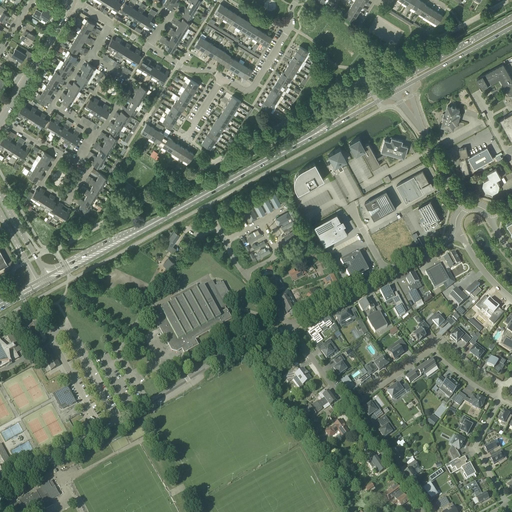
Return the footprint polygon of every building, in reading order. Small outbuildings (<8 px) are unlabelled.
[(118,2),(119,0),(116,0),(112,8),(117,11),(121,3),(118,2)] [(178,5),(169,0),(165,0),(164,4),(171,8),(173,5),(176,7),(178,5)] [(188,5),(196,10),(198,5),(199,6),(199,5),(190,0),(186,0),(187,0),(190,2),(188,5)] [(359,12),(362,7),(353,2),(353,1),(350,0),(347,5),(350,6),(359,12)] [(415,11),(421,1),(419,0),(415,0),(411,7),(415,10),(415,11)] [(125,13),(132,3),(130,1),(128,5),(125,3),(120,10),(119,12),(124,15),(125,13)] [(419,14),(425,5),(425,4),(421,1),(415,11),(419,14)] [(130,16),(135,9),(132,7),(134,4),(132,3),(125,13),(126,14),(125,16),(129,18),(130,16)] [(219,15),(224,6),(220,4),(214,13),(219,15)] [(0,5),(0,6),(0,14),(1,15),(0,16),(0,19),(6,22),(10,16),(5,13),(7,10),(5,8),(2,6),(0,5)] [(183,6),(182,8),(193,15),(194,14),(193,14),(196,10),(188,5),(186,8),(183,6)] [(424,16),(429,7),(425,5),(419,14),(424,16)] [(223,18),(229,9),(224,6),(219,15),(223,18)] [(359,12),(350,6),(347,11),(355,17),(359,12)] [(52,12),(44,7),(41,12),(36,9),(32,15),(41,20),(42,19),(46,22),(52,12)] [(135,19),(142,9),(139,7),(137,11),(135,9),(130,16),(135,19)] [(429,7),(424,16),(428,19),(433,10),(429,7)] [(193,16),(193,15),(182,8),(181,10),(184,12),(182,15),(190,19),(192,15),(193,16)] [(140,22),(144,15),(142,13),(144,10),(142,9),(135,19),(140,22)] [(233,12),(229,9),(223,18),(228,21),(233,12)] [(433,10),(428,19),(432,22),(438,13),(433,10)] [(355,17),(347,11),(344,16),(352,21),(355,17)] [(232,23),(238,15),(233,12),(228,21),(232,23)] [(145,25),(151,15),(149,13),(147,17),(144,15),(140,22),(145,25)] [(438,13),(432,22),(436,24),(442,15),(438,13)] [(151,15),(145,25),(150,28),(154,21),(151,19),(153,16),(151,15)] [(236,26),(242,17),(238,15),(232,23),(236,26)] [(242,17),(236,26),(241,29),(240,30),(246,20),(242,17)] [(178,19),(176,21),(188,28),(188,27),(190,23),(183,18),(181,21),(178,19)] [(83,23),(95,31),(96,29),(93,27),(95,24),(87,19),(84,23),(83,23)] [(246,20),(240,30),(245,33),(250,24),(251,23),(246,20)] [(178,25),(177,28),(184,33),(187,29),(188,29),(188,28),(176,21),(175,23),(178,25)] [(25,38),(31,42),(35,36),(30,33),(34,26),(28,22),(28,23),(26,26),(26,25),(26,26),(23,30),(25,31),(20,39),(25,42),(24,41),(25,38)] [(81,29),(89,33),(90,31),(94,33),(95,31),(83,23),(83,24),(83,25),(81,29)] [(249,35),(254,26),(250,24),(245,33),(249,35)] [(254,26),(249,35),(253,38),(259,29),(254,26)] [(170,31),(181,38),(184,33),(177,28),(175,31),(172,29),(170,31)] [(78,32),(77,33),(89,40),(90,38),(87,36),(89,33),(81,29),(78,33),(78,32)] [(259,29),(253,38),(257,40),(263,32),(259,29)] [(181,38),(170,31),(169,33),(172,35),(171,38),(178,42),(181,38)] [(262,43),(267,34),(263,32),(257,40),(262,43)] [(75,38),(83,43),(84,40),(88,42),(89,40),(77,33),(77,34),(75,38)] [(267,34),(262,43),(266,46),(272,37),(267,34)] [(204,39),(200,36),(194,45),(199,48),(204,39)] [(106,48),(110,51),(111,52),(119,38),(117,37),(115,40),(112,38),(106,48)] [(71,43),(83,50),(84,48),(81,46),(83,43),(75,38),(72,43),(72,42),(71,43)] [(119,42),(121,39),(119,38),(111,52),(110,52),(115,55),(122,44),(119,42)] [(178,42),(171,38),(169,41),(166,39),(164,41),(175,47),(178,42)] [(204,39),(199,48),(203,51),(209,42),(204,39)] [(175,47),(164,41),(163,43),(166,45),(165,48),(168,49),(166,52),(171,55),(173,53),(172,52),(175,47)] [(209,42),(203,51),(207,53),(213,45),(209,42)] [(82,52),(83,50),(71,43),(72,44),(69,48),(77,53),(78,50),(82,52)] [(129,44),(127,43),(125,46),(122,44),(115,55),(120,58),(121,56),(129,44)] [(129,44),(121,56),(122,56),(123,55),(127,58),(132,50),(129,48),(131,45),(129,44)] [(213,45),(207,53),(212,56),(217,47),(213,45)] [(299,46),(297,50),(305,56),(308,51),(299,46)] [(212,56),(216,59),(222,50),(217,47),(212,56)] [(26,55),(17,49),(16,52),(14,51),(13,54),(10,52),(6,58),(13,62),(15,58),(21,62),(26,55)] [(130,61),(131,62),(138,50),(136,49),(134,52),(132,50),(127,58),(131,60),(130,61)] [(138,54),(140,51),(138,50),(131,62),(132,62),(132,61),(137,64),(141,56),(138,54)] [(216,59),(220,61),(226,53),(222,50),(216,59)] [(294,55),(303,60),(305,56),(297,50),(294,55)] [(66,56),(77,63),(79,61),(75,59),(77,56),(70,52),(67,56),(66,55),(66,56)] [(224,65),(230,57),(231,55),(226,53),(220,61),(220,62),(224,65)] [(294,55),(291,59),(300,64),(303,60),(294,55)] [(66,57),(64,62),(71,66),(73,64),(76,66),(77,63),(66,56),(65,57),(66,57)] [(230,57),(224,65),(229,68),(234,59),(230,57)] [(149,59),(147,58),(145,61),(142,60),(138,67),(142,70),(141,71),(142,71),(149,59)] [(149,59),(142,71),(143,72),(143,71),(148,73),(152,66),(149,64),(151,61),(149,59)] [(234,59),(229,68),(233,71),(238,62),(234,59)] [(289,63),(297,69),(300,64),(291,59),(289,63)] [(60,66),(71,73),(73,71),(69,69),(71,66),(64,62),(61,66),(60,65),(60,66)] [(238,62),(233,71),(237,73),(243,64),(238,62)] [(83,64),(82,66),(93,73),(94,73),(93,72),(96,68),(88,63),(86,66),(83,64)] [(289,63),(286,67),(295,73),(297,69),(289,63)] [(152,66),(148,73),(152,76),(151,77),(152,77),(159,65),(157,64),(155,67),(152,66)] [(243,64),(237,73),(242,76),(247,67),(243,64)] [(511,79),(503,64),(476,79),(482,89),(498,80),(499,81),(501,80),(509,95),(510,95),(511,97),(511,112),(500,119),(511,141),(511,140),(511,79)] [(153,77),(157,79),(162,72),(159,70),(161,67),(159,65),(152,77),(153,77)] [(56,70),(65,76),(67,73),(70,75),(71,73),(60,66),(59,67),(60,67),(58,71),(56,70)] [(82,66),(80,68),(84,70),(82,73),(89,78),(92,74),(93,74),(93,73),(82,66)] [(247,67),(242,76),(246,79),(252,70),(247,67)] [(292,77),(295,73),(286,67),(283,72),(292,77)] [(65,76),(56,70),(53,74),(52,73),(52,74),(63,82),(65,80),(61,78),(63,75),(65,76)] [(169,71),(167,70),(165,73),(162,72),(157,79),(161,82),(161,83),(164,85),(168,77),(166,76),(169,71)] [(289,82),(292,77),(283,72),(282,71),(279,76),(289,82)] [(77,74),(76,76),(87,83),(88,82),(87,82),(89,78),(82,73),(80,76),(77,74)] [(50,80),(57,84),(59,82),(62,84),(63,82),(52,74),(51,75),(52,75),(50,80)] [(87,84),(87,83),(76,76),(74,78),(78,80),(76,83),(74,81),(74,82),(83,87),(86,83),(87,84)] [(279,76),(277,80),(286,85),(288,81),(289,82),(279,76)] [(190,79),(187,84),(196,89),(197,88),(199,85),(190,79)] [(57,84),(50,80),(47,84),(46,83),(46,84),(57,91),(59,89),(55,87),(57,84)] [(288,87),(286,85),(277,80),(274,85),(283,90),(285,91),(288,87)] [(69,82),(68,84),(79,92),(80,91),(79,90),(81,86),(83,88),(83,87),(74,82),(72,84),(69,82)] [(46,85),(44,89),(51,94),(53,91),(56,93),(57,91),(46,84),(45,85),(46,85)] [(79,92),(68,84),(66,86),(70,88),(68,91),(76,96),(78,92),(79,92)] [(187,84),(185,88),(193,93),(196,89),(187,84)] [(135,86),(134,88),(146,95),(146,94),(145,94),(148,89),(140,85),(138,88),(135,86)] [(274,85),(271,89),(280,94),(283,90),(274,85)] [(134,95),(142,99),(144,95),(145,96),(146,95),(134,88),(133,90),(136,92),(134,95)] [(185,88),(182,92),(191,98),(193,93),(185,88)] [(51,94),(44,89),(41,94),(40,93),(40,94),(52,101),(53,99),(50,97),(51,94)] [(271,89),(269,93),(277,99),(280,94),(271,89)] [(62,94),(74,101),(74,100),(73,100),(76,96),(68,91),(66,94),(63,92),(62,94)] [(188,102),(191,98),(182,92),(179,97),(188,102)] [(269,93),(268,94),(266,97),(275,103),(277,99),(269,93)] [(40,94),(39,95),(38,94),(36,97),(38,99),(45,104),(47,101),(50,103),(52,101),(40,94)] [(73,102),(74,101),(62,94),(60,96),(64,98),(62,101),(63,102),(67,104),(69,106),(72,101),(73,102)] [(139,103),(142,99),(134,95),(132,98),(129,96),(128,98),(140,105),(140,104),(139,103)] [(176,100),(175,100),(185,106),(188,102),(179,97),(176,95),(174,99),(176,100)] [(232,96),(229,100),(238,105),(241,101),(232,96)] [(266,97),(263,102),(272,107),(275,103),(266,97)] [(93,101),(90,99),(85,106),(89,109),(89,110),(90,110),(97,99),(95,98),(93,101)] [(128,104),(136,109),(138,105),(139,105),(140,105),(128,98),(127,100),(130,102),(128,104)] [(99,100),(97,99),(90,110),(89,111),(94,115),(95,113),(100,105),(97,103),(99,100)] [(183,111),(185,106),(175,100),(173,105),(183,111)] [(229,100),(227,104),(235,110),(238,105),(229,100)] [(21,118),(23,116),(27,108),(25,106),(27,103),(24,102),(17,113),(16,115),(21,118)] [(263,102),(261,106),(269,112),(272,107),(263,102)] [(99,116),(107,105),(104,103),(102,107),(100,105),(95,113),(99,115),(99,116)] [(126,107),(123,105),(122,107),(133,114),(136,109),(128,104),(126,107)] [(233,114),(235,110),(227,104),(224,109),(233,114)] [(109,106),(107,105),(99,116),(98,118),(103,121),(110,111),(107,109),(109,106)] [(183,111),(173,105),(170,109),(179,114),(181,110),(183,111)] [(457,126),(460,114),(458,114),(459,109),(456,108),(456,107),(452,105),(451,107),(447,106),(445,113),(444,113),(443,118),(444,119),(441,126),(445,127),(445,129),(449,130),(450,129),(453,130),(455,125),(457,126)] [(26,119),(27,119),(34,108),(32,107),(30,110),(27,108),(23,116),(27,118),(26,119)] [(28,119),(33,122),(37,114),(34,112),(36,109),(34,108),(27,119),(28,120),(28,119)] [(176,119),(179,114),(170,109),(167,113),(176,119)] [(224,109),(221,113),(230,119),(233,114),(224,109)] [(116,112),(115,114),(127,121),(128,122),(132,117),(121,111),(120,114),(116,112)] [(36,125),(37,125),(44,114),(42,113),(40,116),(37,114),(33,122),(37,124),(36,125)] [(167,113),(165,118),(174,123),(176,119),(167,113)] [(217,117),(227,123),(230,119),(221,113),(219,117),(218,117),(217,117)] [(44,114),(37,125),(38,126),(38,125),(42,128),(47,120),(44,118),(46,115),(44,114)] [(127,121),(115,114),(114,116),(117,118),(115,121),(123,125),(125,127),(128,122),(127,121)] [(217,117),(215,121),(223,127),(225,128),(227,123),(217,117)] [(50,130),(50,131),(57,119),(55,118),(53,121),(50,119),(46,127),(50,130)] [(165,118),(162,122),(171,128),(174,123),(165,118)] [(52,131),(56,133),(60,125),(57,124),(59,120),(57,119),(50,131),(51,131),(52,131)] [(110,121),(109,123),(121,131),(121,130),(120,129),(123,125),(115,121),(114,123),(110,121)] [(221,131),(223,127),(215,121),(212,126),(221,131)] [(109,123),(108,126),(111,127),(109,130),(117,135),(118,133),(122,135),(123,132),(121,131),(109,123)] [(146,123),(141,132),(145,135),(151,126),(146,123)] [(59,136),(60,137),(67,125),(65,124),(63,127),(60,125),(56,133),(60,136),(59,136)] [(69,126),(67,125),(60,137),(61,137),(65,139),(70,131),(67,130),(69,126)] [(145,135),(150,137),(155,129),(151,126),(145,135)] [(212,126),(209,130),(218,135),(221,131),(212,126)] [(154,140),(160,131),(155,129),(150,137),(154,140)] [(64,142),(69,144),(77,131),(75,130),(73,133),(70,131),(65,139),(64,142)] [(218,135),(209,130),(207,134),(216,140),(218,135)] [(71,142),(75,145),(80,138),(77,136),(79,132),(77,131),(69,144),(69,145),(71,142)] [(158,143),(164,134),(160,131),(154,140),(158,143)] [(104,137),(115,144),(116,143),(115,143),(118,138),(110,134),(108,137),(105,135),(104,137)] [(162,147),(168,137),(164,134),(158,143),(162,145),(162,146),(162,147)] [(207,134),(204,139),(213,144),(216,140),(207,134)] [(3,148),(10,136),(8,135),(6,138),(3,137),(0,141),(0,145),(3,147),(2,148),(3,148)] [(8,150),(13,143),(10,141),(12,138),(10,136),(3,148),(4,149),(4,148),(8,150)] [(104,144),(112,148),(114,144),(115,145),(115,144),(104,137),(103,139),(106,141),(104,144)] [(162,147),(166,149),(172,139),(168,137),(162,147)] [(372,169),(374,168),(375,168),(374,167),(376,166),(377,167),(380,165),(377,159),(386,154),(400,158),(400,157),(404,158),(407,146),(401,144),(402,141),(391,138),(390,141),(384,140),(380,151),(385,153),(376,157),(368,143),(363,146),(362,144),(361,145),(360,143),(361,143),(358,138),(349,143),(351,147),(349,148),(353,155),(355,154),(355,155),(362,151),(372,169)] [(171,152),(176,143),(172,140),(173,139),(172,139),(166,149),(171,152)] [(210,149),(213,144),(204,139),(201,143),(210,149)] [(13,154),(20,142),(18,141),(16,144),(13,143),(8,150),(12,153),(12,154),(13,154)] [(20,142),(13,154),(13,155),(14,154),(18,156),(23,149),(20,147),(22,144),(20,142)] [(181,146),(176,143),(171,152),(175,155),(181,146)] [(98,146),(109,154),(110,153),(109,152),(112,148),(104,144),(102,146),(99,144),(98,146)] [(32,150),(31,151),(36,154),(40,149),(39,148),(34,146),(32,150)] [(98,153),(106,158),(108,154),(109,154),(98,146),(97,148),(100,150),(98,153)] [(181,146),(175,155),(179,157),(185,148),(181,146)] [(23,149),(18,156),(22,159),(22,160),(30,149),(27,147),(25,150),(23,149)] [(459,149),(461,157),(462,157),(462,159),(459,160),(460,165),(461,165),(461,167),(462,171),(462,174),(469,172),(469,170),(474,168),(474,169),(493,158),(493,157),(487,147),(468,157),(468,156),(466,147),(459,149)] [(189,151),(185,148),(179,157),(184,160),(189,151)] [(343,167),(340,163),(346,160),(343,155),(342,155),(341,154),(342,154),(339,148),(334,151),(335,152),(333,153),(333,152),(328,155),(331,160),(331,159),(332,161),(326,164),(332,174),(340,170),(340,169),(343,167)] [(54,161),(55,158),(43,151),(43,152),(44,152),(41,157),(49,161),(50,159),(54,161)] [(194,154),(189,151),(184,160),(188,163),(194,154)] [(106,158),(98,153),(96,156),(93,154),(92,156),(103,163),(104,163),(103,162),(106,158)] [(92,163),(100,168),(102,169),(105,164),(103,163),(92,156),(91,158),(94,160),(92,163)] [(37,161),(38,161),(49,168),(50,166),(47,164),(49,161),(41,157),(38,161),(38,160),(37,161)] [(35,166),(43,171),(44,168),(48,170),(49,168),(38,161),(35,166)] [(323,179),(314,162),(301,169),(300,170),(298,172),(297,173),(296,175),(295,177),(294,179),(294,181),(294,183),(294,185),(294,187),(295,189),(297,193),(323,179)] [(43,171),(35,166),(33,170),(32,170),(31,171),(43,178),(44,176),(41,174),(43,171)] [(487,174),(489,178),(484,181),(482,186),(486,191),(485,193),(487,193),(487,194),(490,195),(490,194),(492,195),(493,195),(493,193),(498,190),(500,185),(497,180),(501,178),(496,168),(487,174)] [(38,178),(42,180),(43,178),(31,171),(29,169),(26,174),(29,176),(37,181),(38,178)] [(60,169),(52,175),(59,184),(67,178),(60,169)] [(401,194),(428,179),(423,170),(397,185),(401,194)] [(99,175),(97,178),(105,183),(107,178),(108,179),(109,178),(97,171),(96,173),(99,175)] [(91,181),(102,187),(103,188),(103,187),(102,187),(105,183),(97,178),(95,181),(92,179),(91,181)] [(429,183),(428,179),(401,194),(406,202),(424,193),(423,192),(433,186),(431,182),(429,183)] [(99,192),(102,187),(91,181),(90,183),(93,185),(91,188),(99,192)] [(43,189),(41,188),(39,191),(36,189),(31,198),(35,200),(34,201),(35,201),(43,189)] [(86,188),(85,190),(97,198),(97,197),(96,196),(99,192),(91,188),(89,190),(86,188)] [(41,203),(46,195),(43,194),(45,190),(43,189),(35,201),(35,202),(35,203),(39,206),(41,203)] [(96,198),(97,198),(85,190),(84,192),(87,194),(85,197),(93,202),(95,198),(96,198)] [(396,208),(387,190),(365,202),(368,209),(369,208),(372,213),(371,214),(374,220),(396,208)] [(41,203),(41,204),(40,205),(44,208),(44,207),(45,207),(53,195),(51,194),(49,197),(46,195),(41,203)] [(280,203),(279,201),(276,203),(271,194),(267,196),(274,207),(280,203)] [(53,195),(45,207),(46,208),(46,207),(50,209),(54,203),(56,201),(53,200),(55,196),(53,195)] [(80,198),(79,200),(91,207),(90,206),(93,202),(85,197),(83,200),(80,198)] [(270,210),(263,198),(260,200),(267,212),(270,210)] [(81,204),(81,205),(79,207),(87,212),(89,208),(90,208),(91,207),(79,200),(78,202),(81,204)] [(431,205),(433,205),(431,201),(418,207),(420,211),(421,211),(424,218),(420,220),(422,222),(420,223),(422,227),(423,226),(426,230),(439,223),(437,218),(438,218),(431,205)] [(53,216),(61,203),(59,202),(57,205),(54,203),(50,209),(49,211),(48,213),(53,216)] [(251,204),(258,216),(261,214),(260,212),(263,210),(260,204),(257,206),(254,202),(251,204)] [(59,217),(64,209),(61,208),(63,204),(61,203),(53,216),(52,217),(57,220),(59,217)] [(256,220),(248,206),(242,209),(250,224),(256,220)] [(71,209),(69,208),(67,211),(64,209),(59,217),(63,219),(63,220),(64,221),(71,209)] [(277,224),(290,217),(288,213),(275,221),(277,224)] [(314,226),(325,247),(348,234),(344,226),(346,225),(343,220),(341,221),(337,214),(314,226)] [(283,232),(294,226),(292,222),(281,228),(283,232)] [(172,246),(177,239),(180,235),(173,230),(168,237),(164,235),(162,239),(166,241),(168,243),(165,248),(173,253),(176,249),(172,246)] [(284,236),(286,240),(297,234),(296,232),(295,230),(284,236)] [(258,231),(246,238),(249,244),(262,237),(258,231)] [(266,245),(264,241),(252,247),(254,252),(256,251),(266,245)] [(258,260),(271,253),(269,250),(264,252),(263,249),(258,251),(259,253),(256,255),(258,260)] [(350,280),(368,270),(358,252),(353,255),(355,261),(351,262),(347,258),(340,262),(350,280)] [(443,259),(438,262),(444,272),(446,270),(449,269),(460,263),(458,260),(459,259),(457,255),(456,256),(454,253),(450,255),(447,257),(447,256),(443,259)] [(163,265),(169,270),(175,263),(168,258),(163,265)] [(449,281),(444,272),(438,262),(434,264),(435,267),(425,272),(434,289),(449,281)] [(289,275),(293,281),(303,276),(300,270),(289,275)] [(446,270),(444,272),(449,281),(452,279),(449,274),(448,274),(446,270)] [(408,293),(414,304),(421,300),(415,290),(418,288),(415,284),(419,282),(414,273),(409,276),(406,278),(410,286),(408,287),(410,292),(408,293)] [(326,291),(339,287),(334,275),(327,278),(329,285),(324,287),(326,291)] [(280,280),(275,283),(272,278),(266,281),(273,294),(279,291),(279,290),(284,288),(280,280)] [(226,306),(223,301),(229,298),(227,294),(228,293),(222,283),(221,284),(220,282),(216,284),(218,286),(215,287),(212,281),(203,286),(217,311),(226,306)] [(452,293),(449,296),(459,306),(462,303),(466,299),(470,295),(474,298),(481,291),(478,288),(479,286),(475,282),(467,290),(466,290),(466,289),(461,294),(456,289),(452,293)] [(217,311),(203,286),(198,289),(196,285),(170,299),(172,303),(161,309),(163,314),(153,319),(158,328),(161,327),(167,337),(165,339),(169,346),(171,344),(173,348),(177,350),(181,347),(184,354),(186,353),(186,352),(187,353),(187,352),(188,352),(198,346),(195,339),(198,337),(198,338),(207,333),(207,332),(210,330),(210,331),(219,326),(219,325),(222,323),(223,324),(232,319),(227,310),(219,314),(217,311)] [(390,288),(389,289),(388,287),(379,292),(386,303),(392,299),(396,307),(394,309),(398,317),(405,313),(401,307),(403,306),(399,297),(398,296),(397,297),(396,295),(397,295),(396,292),(392,295),(390,291),(391,291),(390,288)] [(289,291),(282,294),(278,296),(287,313),(294,310),(292,305),(290,302),(294,301),(289,291)] [(485,296),(475,307),(476,307),(479,310),(483,305),(489,310),(487,313),(492,318),(489,321),(493,324),(493,325),(502,314),(497,309),(498,308),(495,306),(496,306),(485,296)] [(379,312),(377,313),(374,308),(369,300),(365,302),(364,300),(358,304),(362,312),(369,308),(370,310),(373,315),(366,319),(372,330),(373,329),(375,333),(387,326),(379,312)] [(341,327),(346,325),(345,321),(351,318),(352,321),(358,318),(355,312),(350,315),(347,311),(340,315),(339,314),(340,314),(339,314),(335,316),(335,317),(335,316),(337,320),(336,320),(339,325),(339,324),(340,324),(341,327)] [(511,334),(511,336),(509,340),(507,338),(504,342),(503,341),(500,344),(511,351),(511,350),(511,315),(510,314),(506,320),(505,321),(505,322),(504,322),(508,325),(507,326),(508,326),(507,327),(508,328),(506,330),(511,334)] [(433,316),(427,322),(431,326),(434,323),(435,325),(438,328),(440,326),(441,328),(442,328),(443,328),(448,323),(451,319),(449,317),(444,322),(440,318),(438,316),(436,318),(433,316)] [(317,344),(323,340),(318,334),(321,332),(321,331),(326,327),(327,328),(332,325),(329,321),(325,325),(321,320),(308,327),(311,331),(308,333),(312,339),(313,338),(317,344)] [(421,329),(420,328),(415,332),(415,333),(412,335),(417,342),(418,342),(419,342),(424,339),(423,338),(426,336),(423,332),(425,331),(429,329),(429,328),(423,321),(423,322),(424,323),(421,325),(423,328),(421,329)] [(47,339),(38,322),(29,327),(38,344),(47,339)] [(450,337),(450,338),(452,340),(453,339),(456,343),(460,339),(463,341),(468,336),(462,331),(459,333),(456,330),(450,337)] [(469,343),(472,345),(478,339),(475,336),(469,343)] [(11,362),(19,358),(14,349),(16,349),(15,348),(15,349),(13,346),(14,345),(12,346),(8,337),(0,341),(0,368),(9,363),(9,364),(10,364),(9,363),(11,363),(11,362)] [(324,356),(323,356),(325,359),(326,358),(326,359),(329,356),(330,357),(332,355),(333,353),(331,351),(335,348),(332,344),(329,340),(322,345),(325,349),(321,352),(324,356)] [(395,360),(398,359),(398,358),(403,354),(400,349),(402,348),(406,346),(401,340),(398,342),(399,344),(393,348),(394,349),(389,353),(394,360),(395,360)] [(483,354),(480,351),(482,349),(476,344),(469,353),(472,356),(475,358),(478,360),(479,360),(481,357),(483,354)] [(51,370),(57,367),(60,366),(50,348),(41,353),(51,370)] [(338,375),(338,376),(342,373),(343,374),(345,372),(345,371),(346,370),(342,363),(345,361),(341,355),(333,360),(336,364),(338,366),(333,369),(334,370),(335,370),(336,371),(335,371),(336,372),(335,373),(337,375),(338,375)] [(370,375),(376,371),(375,370),(377,369),(379,371),(382,368),(383,369),(383,368),(384,367),(385,367),(388,365),(388,364),(383,358),(383,357),(383,358),(380,360),(379,360),(378,361),(377,361),(374,364),(372,366),(370,364),(365,368),(370,375)] [(503,365),(505,362),(502,359),(501,359),(499,358),(497,361),(491,358),(487,364),(495,369),(494,371),(498,373),(500,370),(501,371),(504,366),(503,365)] [(429,371),(435,367),(435,366),(435,365),(434,364),(435,364),(432,361),(431,360),(428,362),(427,362),(421,366),(418,368),(418,369),(417,370),(420,375),(424,373),(425,375),(429,372),(429,371)] [(303,368),(299,371),(296,367),(283,377),(288,383),(296,377),(302,385),(311,379),(303,368)] [(417,370),(416,370),(405,378),(409,383),(414,380),(415,381),(420,377),(421,376),(420,375),(417,370)] [(347,377),(342,381),(349,391),(352,389),(353,390),(360,385),(363,383),(368,379),(367,379),(368,378),(368,379),(370,377),(367,373),(365,375),(366,375),(365,376),(364,375),(352,384),(347,377)] [(441,377),(440,377),(435,384),(440,388),(442,386),(448,391),(447,392),(445,395),(449,398),(454,392),(455,393),(457,390),(459,387),(458,387),(455,384),(452,381),(452,382),(448,379),(448,378),(446,381),(441,377)] [(52,383),(47,386),(51,393),(56,391),(52,383)] [(401,388),(397,384),(387,391),(392,398),(398,394),(400,397),(406,393),(410,390),(406,384),(402,387),(401,388)] [(66,404),(67,406),(67,407),(76,402),(67,387),(58,392),(55,394),(62,407),(66,404)] [(310,411),(311,412),(320,406),(332,396),(329,391),(322,396),(324,398),(318,403),(317,402),(312,405),(307,409),(309,412),(310,411)] [(465,397),(460,393),(454,402),(459,406),(465,397)] [(303,394),(293,401),(297,407),(307,400),(303,394)] [(320,406),(311,412),(314,416),(318,413),(323,409),(322,408),(328,403),(330,406),(336,401),(332,396),(320,406)] [(472,407),(478,410),(479,411),(481,407),(481,408),(482,408),(484,404),(483,404),(484,400),(483,400),(484,399),(481,398),(480,398),(477,397),(477,398),(473,396),(469,404),(473,406),(472,407)] [(370,403),(362,409),(366,414),(368,417),(370,416),(373,414),(374,416),(377,419),(383,415),(380,411),(376,405),(373,407),(370,403)] [(502,414),(501,413),(499,417),(500,417),(499,420),(502,422),(500,425),(506,428),(510,421),(507,419),(510,414),(508,413),(508,412),(505,410),(504,411),(502,414)] [(383,437),(384,438),(392,432),(387,426),(390,423),(385,416),(377,421),(381,426),(383,428),(379,431),(381,435),(380,436),(382,438),(383,437)] [(431,417),(427,422),(433,427),(437,422),(431,417)] [(463,425),(460,431),(467,435),(468,432),(469,432),(470,429),(472,426),(468,423),(469,420),(464,417),(460,424),(463,425)] [(348,432),(345,428),(346,427),(345,427),(343,425),(344,424),(341,420),(334,425),(331,428),(331,427),(325,431),(329,437),(335,433),(338,431),(342,437),(348,432)] [(457,437),(452,446),(450,450),(451,453),(450,454),(450,455),(453,461),(454,461),(458,459),(460,457),(457,451),(456,451),(456,450),(456,449),(459,450),(461,447),(462,444),(464,441),(457,437)] [(488,446),(485,447),(484,447),(485,448),(484,448),(486,452),(486,451),(488,453),(493,450),(495,453),(501,449),(498,444),(495,445),(494,442),(491,444),(490,443),(487,445),(488,446)] [(1,458),(2,459),(6,467),(12,464),(1,444),(0,444),(0,455),(1,455),(3,457),(1,458)] [(402,458),(398,452),(397,451),(401,447),(399,445),(389,453),(396,463),(402,458)] [(370,471),(373,469),(375,468),(379,473),(386,469),(377,456),(376,457),(374,454),(367,459),(367,461),(370,465),(367,467),(370,471)] [(501,465),(507,460),(504,455),(502,456),(500,454),(491,459),(490,460),(492,463),(493,463),(494,464),(499,461),(501,465)] [(467,479),(474,475),(475,475),(471,468),(472,467),(470,463),(466,465),(465,462),(467,461),(464,457),(458,460),(458,459),(454,461),(447,465),(449,467),(450,466),(452,469),(458,466),(460,469),(461,469),(462,468),(467,479),(466,479),(467,479)] [(416,478),(415,476),(412,472),(414,470),(418,467),(414,461),(407,466),(409,469),(403,473),(409,481),(412,479),(413,480),(414,481),(416,479),(416,478)] [(434,473),(429,478),(432,482),(437,477),(434,473)] [(474,482),(463,488),(466,492),(472,489),(476,497),(475,498),(479,504),(489,499),(485,492),(481,494),(477,486),(475,481),(474,481),(474,482)] [(36,491),(37,493),(31,496),(30,494),(18,501),(19,502),(14,505),(17,511),(23,511),(30,511),(39,507),(39,508),(44,506),(46,509),(53,505),(51,501),(60,496),(54,487),(52,488),(48,482),(39,487),(40,489),(36,491)] [(371,483),(365,488),(367,491),(374,487),(371,483)] [(438,495),(429,484),(428,485),(426,483),(423,485),(424,487),(422,489),(428,497),(427,497),(426,497),(430,502),(434,500),(434,499),(433,499),(438,495)] [(401,506),(408,501),(404,495),(401,491),(397,486),(385,495),(389,501),(391,499),(394,497),(397,500),(396,500),(401,506)] [(448,505),(449,505),(445,497),(435,503),(440,510),(442,509),(444,511),(443,511),(456,511),(453,507),(450,509),(448,505)]
